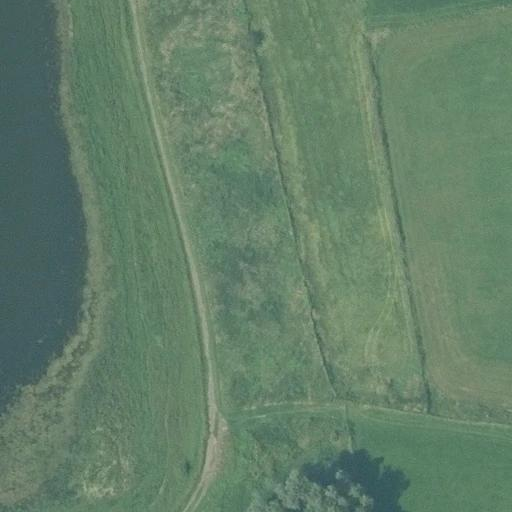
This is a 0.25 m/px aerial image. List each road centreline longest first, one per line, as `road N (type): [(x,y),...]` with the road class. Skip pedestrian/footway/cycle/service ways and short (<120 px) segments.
road 1 (track): [(130,0),(191,259),(210,357),(211,417)]
road 2 (track): [(211,417),(336,412),(511,448)]
